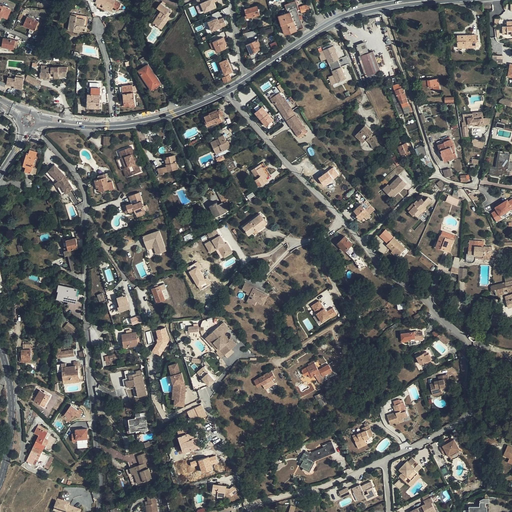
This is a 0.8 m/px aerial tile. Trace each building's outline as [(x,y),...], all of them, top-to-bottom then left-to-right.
[(106,6),(105,8),(110,10),(111,8),(112,9),(113,7),(119,9),(122,3),(116,0),(115,0),(96,0),(96,2),(103,5),(106,6)] [(208,0),(195,5),(199,15),(218,8),(215,0),(208,0)] [(0,3),(0,15),(2,17),(3,15),(8,18),(12,9),(0,3)] [(166,21),(169,16),(173,11),(161,3),(157,8),(162,11),(165,13),(161,18),(158,16),(153,23),(162,29),(167,21),(166,21)] [(286,5),(287,7),(289,12),(285,13),(279,16),(285,34),(303,28),(296,8),(298,7),(297,3),(286,5)] [(300,6),(302,13),(311,10),(309,3),(300,6)] [(245,9),(247,15),(248,18),(260,15),(258,6),(245,9)] [(77,15),(71,14),(68,30),(74,31),(74,28),(81,30),(86,31),(87,26),(85,26),(86,19),(76,18),(77,15)] [(226,25),(222,16),(207,23),(211,33),(226,25)] [(35,30),(39,21),(28,17),(24,25),(35,30)] [(503,34),(511,34),(511,33),(511,20),(507,21),(507,26),(502,26),(503,34)] [(479,41),(478,42),(477,42),(477,40),(476,35),(466,35),(466,36),(459,37),(459,41),(458,41),(458,48),(476,47),(479,46),(479,41)] [(223,37),(212,42),(217,53),(228,48),(223,37)] [(2,47),(14,49),(16,40),(4,38),(2,47)] [(258,44),(260,44),(260,43),(259,39),(247,44),(251,54),(257,51),(261,49),(259,45),(258,44)] [(331,71),(341,67),(334,46),(318,52),(321,61),(327,59),(331,71)] [(380,71),(379,67),(383,66),(380,56),(376,57),(374,51),(361,56),(369,78),(380,74),(380,73),(380,71)] [(227,59),(219,63),(225,77),(221,78),(224,83),(232,80),(229,74),(233,72),(227,59)] [(138,71),(145,81),(147,80),(151,87),(160,81),(149,64),(138,71)] [(42,69),(42,72),(44,72),(44,78),(44,79),(50,79),(50,78),(50,76),(54,76),(54,78),(63,78),(63,76),(67,76),(67,71),(68,71),(68,67),(47,67),(47,69),(42,69)] [(331,85),(346,79),(341,67),(331,71),(333,75),(328,77),(331,85)] [(28,75),(26,79),(25,80),(34,85),(37,80),(32,77),(28,75)] [(16,78),(10,77),(8,77),(7,84),(15,85),(23,86),(25,77),(16,76),(16,78)] [(423,87),(429,86),(430,88),(433,88),(433,90),(439,90),(438,79),(422,80),(423,87)] [(161,84),(160,81),(151,87),(150,88),(151,90),(161,84)] [(403,107),(409,105),(408,101),(403,87),(401,88),(400,86),(399,83),(393,85),(393,86),(394,89),(395,89),(397,95),(398,95),(399,99),(401,103),(403,107)] [(128,93),(123,93),(125,106),(129,105),(130,107),(136,106),(134,92),(133,85),(127,85),(128,93)] [(85,108),(87,108),(100,108),(101,88),(88,87),(88,104),(85,103),(85,108)] [(391,92),(395,105),(401,103),(399,99),(398,95),(397,95),(395,89),(394,89),(393,89),(393,91),(391,92)] [(276,104),(284,116),(293,110),(284,97),(283,98),(280,92),(276,95),(271,98),(275,104),(276,104)] [(499,101),(499,102),(511,107),(511,104),(511,101),(504,98),(503,98),(502,99),(501,99),(500,100),(499,101)] [(411,111),(409,105),(403,107),(405,113),(411,111)] [(264,127),(273,122),(263,107),(254,112),(264,127)] [(293,110),(284,116),(292,128),(293,128),(298,136),(303,132),(302,129),(305,128),(293,110)] [(215,124),(223,121),(221,116),(218,111),(210,114),(205,116),(207,120),(205,121),(207,126),(214,123),(215,124)] [(463,136),(469,136),(468,124),(469,124),(473,124),(473,126),(484,125),(484,124),(483,118),(482,111),(472,112),(473,117),(463,118),(463,122),(462,122),(463,136)] [(504,130),(505,124),(501,123),(501,122),(497,121),(495,128),(504,130)] [(355,135),(359,139),(362,137),(366,140),(366,139),(369,142),(371,144),(373,148),(382,144),(377,134),(373,136),(371,134),(373,132),(365,125),(355,135)] [(307,132),(305,128),(302,129),(303,132),(298,136),(299,138),(307,132)] [(217,153),(229,148),(226,141),(227,141),(224,135),(219,138),(219,139),(212,142),(217,153)] [(437,142),(440,150),(441,150),(442,153),(441,153),(444,162),(457,157),(451,139),(444,141),(443,139),(437,142)] [(406,143),(402,145),(398,146),(402,154),(406,153),(407,154),(411,153),(406,143)] [(423,145),(415,149),(419,158),(427,155),(423,145)] [(136,164),(138,163),(132,146),(119,151),(122,158),(125,156),(129,166),(125,167),(128,176),(139,172),(136,164)] [(31,173),(33,167),(34,164),(36,158),(36,156),(37,152),(30,150),(29,153),(27,153),(23,166),(26,167),(25,171),(31,173)] [(491,166),(490,167),(497,169),(500,152),(500,153),(501,151),(498,151),(496,166),(491,166)] [(488,174),(491,175),(492,175),(499,176),(500,174),(503,175),(503,174),(510,175),(510,171),(508,171),(509,161),(511,161),(511,154),(500,153),(500,152),(497,169),(490,167),(489,174),(488,174)] [(170,159),(166,160),(167,166),(158,168),(160,175),(164,174),(164,172),(178,168),(176,158),(175,155),(175,154),(169,156),(170,159)] [(59,180),(66,192),(73,188),(66,174),(55,164),(49,170),(59,180)] [(252,170),(256,176),(257,178),(255,179),(260,186),(268,181),(266,178),(268,177),(260,165),(252,170)] [(318,178),(323,187),(339,176),(333,167),(318,178)] [(450,168),(443,170),(445,177),(452,175),(450,168)] [(62,194),(66,192),(59,180),(49,170),(47,173),(56,183),(62,194)] [(98,176),(99,179),(107,177),(108,182),(112,181),(110,172),(98,176)] [(407,184),(400,176),(396,180),(397,182),(395,185),(393,183),(390,186),(392,188),(387,192),(392,198),(397,193),(396,191),(397,189),(399,191),(400,192),(404,188),(403,188),(407,184)] [(34,181),(25,177),(26,189),(35,188),(34,181)] [(100,191),(101,191),(110,188),(110,190),(114,188),(112,181),(108,182),(107,177),(99,179),(95,180),(97,188),(99,187),(100,191)] [(127,183),(118,186),(120,191),(129,188),(127,183)] [(446,192),(452,194),(454,187),(448,185),(446,192)] [(128,209),(129,211),(135,210),(136,213),(146,209),(145,209),(148,208),(146,205),(144,206),(142,201),(140,192),(129,196),(131,200),(137,198),(138,202),(133,205),(132,203),(127,205),(128,209)] [(210,206),(212,211),(215,217),(227,211),(227,210),(231,208),(233,207),(232,203),(229,204),(227,200),(231,199),(228,193),(220,197),(222,202),(219,204),(217,202),(210,206)] [(417,200),(414,203),(415,204),(409,211),(408,212),(412,216),(414,213),(416,215),(421,211),(420,210),(424,206),(425,207),(432,200),(428,197),(424,201),(421,198),(418,201),(417,200)] [(459,200),(453,198),(451,202),(450,203),(457,206),(459,200)] [(500,216),(511,209),(511,199),(508,200),(494,207),(494,210),(491,213),(495,220),(495,222),(511,222),(510,220),(500,221),(500,216)] [(415,204),(414,203),(407,210),(409,211),(415,204)] [(368,207),(367,208),(365,209),(363,207),(361,204),(354,210),(357,213),(358,215),(357,216),(361,220),(368,213),(370,214),(375,209),(371,205),(368,207)] [(207,221),(215,217),(212,211),(205,215),(207,221)] [(268,223),(260,214),(243,227),(249,235),(256,229),(258,230),(268,223)] [(203,223),(198,226),(202,233),(206,230),(203,223)] [(143,236),(147,247),(153,244),(154,247),(157,254),(167,251),(159,230),(143,236)] [(441,247),(450,250),(454,239),(440,234),(435,247),(440,249),(441,247)] [(184,258),(187,265),(194,276),(235,253),(225,235),(213,241),(211,237),(181,253),(184,258)] [(338,243),(345,251),(351,245),(353,243),(345,236),(342,239),(341,238),(336,242),(338,243)] [(76,237),(66,240),(69,250),(79,248),(76,237)] [(387,245),(393,250),(399,255),(406,248),(394,237),(387,245)] [(484,241),(469,240),(468,253),(466,253),(466,258),(466,259),(466,260),(466,261),(467,262),(468,262),(469,263),(471,263),(472,263),(473,262),(474,262),(475,261),(475,260),(475,259),(475,258),(484,258),(484,259),(488,260),(493,260),(494,250),(492,250),(492,247),(484,246),(484,241)] [(351,245),(345,251),(354,260),(361,255),(351,245)] [(456,273),(460,257),(455,256),(451,269),(451,272),(456,273)] [(468,268),(459,268),(459,280),(466,280),(468,268)] [(511,280),(492,285),(491,290),(495,289),(503,287),(507,286),(511,285),(511,280)] [(242,287),(242,289),(247,291),(246,293),(250,295),(249,297),(257,300),(263,303),(267,295),(255,290),(253,289),(254,286),(245,282),(244,284),(243,283),(242,287)] [(157,302),(166,299),(160,285),(158,286),(158,284),(155,285),(155,287),(152,288),(157,302)] [(78,296),(79,294),(80,290),(60,285),(58,291),(59,291),(58,298),(77,303),(78,296)] [(503,287),(495,289),(496,296),(505,294),(503,287)] [(117,308),(117,312),(129,309),(127,302),(128,301),(126,296),(124,296),(123,295),(117,297),(119,305),(118,306),(118,308),(117,308)] [(332,307),(327,311),(319,300),(310,307),(322,324),(337,314),(332,307)] [(132,325),(142,322),(139,315),(130,318),(132,325)] [(200,322),(202,331),(207,330),(206,325),(211,324),(211,320),(200,322)] [(71,334),(76,329),(68,322),(63,327),(71,334)] [(443,332),(440,329),(439,328),(432,332),(435,337),(437,337),(443,332)] [(217,329),(209,336),(214,342),(211,345),(215,349),(217,347),(220,344),(222,347),(220,350),(225,356),(236,346),(231,338),(229,340),(224,334),(222,336),(217,329)] [(403,342),(408,341),(407,339),(411,338),(415,338),(415,340),(423,339),(422,331),(418,332),(415,332),(402,333),(403,342)] [(124,347),(139,345),(137,332),(122,334),(124,347)] [(448,337),(443,332),(437,337),(440,339),(446,345),(450,339),(448,337)] [(214,342),(209,336),(206,339),(211,345),(214,342)] [(22,349),(22,362),(32,362),(32,357),(32,354),(32,349),(31,349),(23,349),(22,349)] [(73,350),(56,352),(57,358),(74,356),(73,350)] [(425,355),(424,353),(417,357),(421,364),(425,362),(427,361),(427,362),(431,360),(428,354),(425,355)] [(72,380),(80,379),(78,362),(74,362),(74,366),(74,369),(71,370),(72,380)] [(63,375),(64,379),(64,381),(72,380),(71,370),(67,370),(67,366),(66,363),(57,364),(58,372),(63,371),(63,375)] [(175,398),(174,404),(184,405),(184,390),(183,390),(183,387),(184,387),(185,385),(183,385),(183,383),(180,373),(178,373),(175,363),(167,366),(171,376),(170,376),(172,385),(175,385),(175,398)] [(315,375),(318,380),(324,376),(321,371),(320,372),(315,363),(309,366),(302,370),(305,375),(308,373),(309,374),(310,377),(315,375)] [(215,381),(202,367),(196,373),(209,387),(215,381)] [(276,377),(273,373),(269,375),(268,372),(254,380),(258,387),(263,384),(263,385),(276,377)] [(126,380),(128,387),(136,385),(139,396),(147,395),(142,374),(137,376),(136,373),(129,375),(130,377),(130,379),(126,380)] [(431,384),(433,394),(442,392),(441,388),(446,387),(450,385),(447,374),(438,376),(439,380),(434,381),(435,383),(431,384)] [(34,400),(41,404),(45,406),(51,396),(47,393),(44,392),(40,390),(36,397),(34,400)] [(324,403),(327,402),(324,397),(322,393),(320,394),(318,395),(315,396),(318,400),(321,406),(325,404),(324,403)] [(38,409),(41,404),(34,400),(36,397),(32,394),(28,401),(29,402),(29,403),(33,406),(38,409)] [(124,403),(127,411),(133,409),(131,401),(124,403)] [(404,402),(399,404),(393,405),(396,412),(396,413),(394,414),(394,413),(387,415),(391,425),(404,421),(403,418),(408,416),(406,410),(401,412),(399,408),(405,406),(404,402)] [(191,419),(196,417),(199,416),(200,418),(200,419),(207,416),(203,406),(202,404),(188,411),(191,419)] [(131,431),(137,430),(140,430),(140,432),(148,431),(146,415),(136,417),(136,418),(129,419),(130,424),(130,427),(130,431),(131,431)] [(130,427),(130,424),(128,424),(128,432),(129,432),(130,432),(137,432),(137,430),(131,431),(130,431),(130,427)] [(354,437),(357,445),(361,443),(362,445),(367,443),(365,439),(374,435),(369,425),(362,428),(363,431),(357,434),(358,435),(354,437)] [(48,432),(37,427),(34,433),(39,435),(34,445),(43,450),(46,444),(48,440),(48,439),(45,438),(48,432)] [(197,438),(194,438),(190,440),(188,433),(186,427),(177,429),(184,452),(200,447),(197,438)] [(77,442),(77,448),(88,448),(87,429),(72,430),(73,443),(77,442)] [(450,441),(447,443),(443,446),(440,448),(444,455),(447,453),(449,455),(459,449),(460,449),(454,439),(450,441)] [(304,453),(301,458),(304,460),(302,463),(301,466),(309,470),(314,460),(331,453),(336,450),(332,441),(323,445),(324,447),(310,453),(309,452),(307,455),(304,453)] [(38,460),(43,450),(34,445),(26,462),(32,464),(33,464),(35,459),(38,460)] [(511,446),(508,445),(503,455),(511,458),(511,446)] [(460,451),(459,449),(449,455),(450,457),(460,451)] [(45,454),(40,466),(44,468),(49,457),(45,454)] [(146,454),(139,456),(142,465),(140,466),(141,467),(139,468),(138,466),(132,469),(134,475),(136,474),(140,484),(154,479),(152,473),(146,476),(144,471),(152,468),(146,454)] [(212,465),(218,463),(215,455),(197,461),(202,474),(213,471),(212,465)] [(411,480),(418,473),(417,472),(422,466),(419,463),(415,467),(412,465),(416,461),(413,459),(410,462),(408,461),(400,469),(403,472),(399,475),(404,480),(407,476),(411,480)] [(134,475),(132,469),(128,470),(130,476),(131,476),(135,486),(140,484),(136,474),(134,475)] [(421,476),(418,473),(411,480),(408,483),(411,486),(421,476)] [(404,484),(399,479),(394,484),(399,489),(404,484)] [(371,481),(363,485),(363,486),(361,487),(361,486),(360,484),(353,488),(356,496),(359,495),(361,499),(366,497),(367,500),(377,495),(373,487),(374,486),(371,481)] [(218,493),(226,494),(226,493),(229,493),(232,496),(239,491),(235,485),(230,488),(226,488),(227,485),(214,483),(212,493),(218,493)] [(339,492),(342,498),(350,494),(348,487),(339,492)] [(424,500),(425,503),(426,505),(423,507),(422,507),(422,508),(419,509),(418,508),(418,507),(409,511),(408,511),(432,511),(436,510),(432,502),(434,501),(431,496),(424,500)] [(464,511),(487,511),(487,502),(490,502),(490,498),(484,498),(480,500),(480,503),(480,506),(469,507),(469,511),(464,511)] [(145,501),(147,511),(158,511),(156,500),(145,501)] [(61,511),(66,511),(68,508),(70,506),(66,504),(65,505),(62,504),(58,501),(54,508),(62,511),(61,511)]
